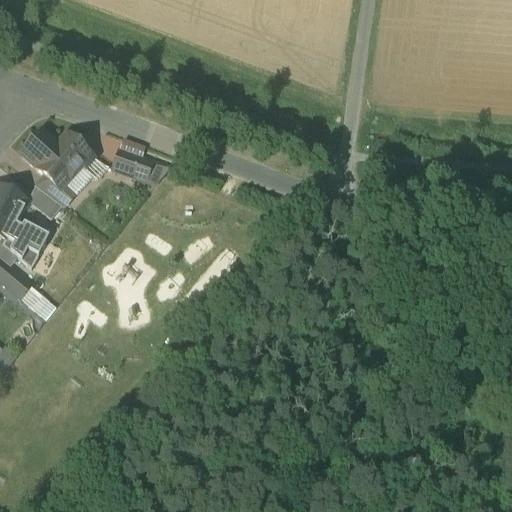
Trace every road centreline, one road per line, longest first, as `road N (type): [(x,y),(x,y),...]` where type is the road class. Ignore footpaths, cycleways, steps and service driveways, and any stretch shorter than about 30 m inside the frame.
road 1 (unclassified): [(336,203),(33,94)]
road 2 (unclassified): [(336,203),(368,0)]
road 3 (unclassified): [(511,221),(336,203)]
